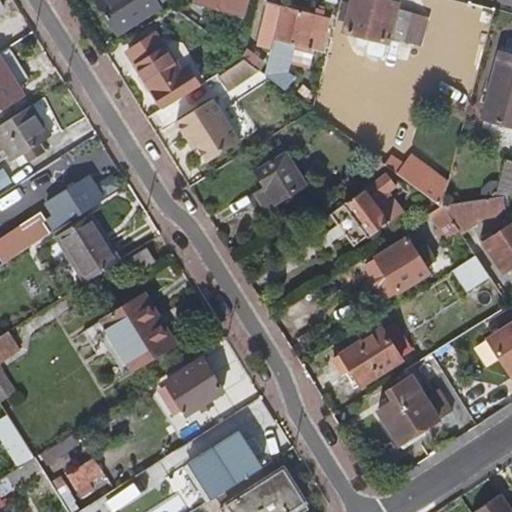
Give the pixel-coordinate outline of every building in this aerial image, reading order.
[(155,8),(150,0),(93,0),(114,33),(155,8)] [(242,18),(246,0),(196,0),(195,4),(242,18)] [(405,42),(412,15),(396,10),(397,4),(382,0),(352,0),(344,33),(356,37),(354,43),(354,45),(358,50),(369,53),(385,57),(389,38),(405,42)] [(321,53),(329,21),(267,4),(255,45),(270,48),(273,39),(275,40),(295,45),(321,53)] [(428,19),(412,15),(405,42),(421,47),(428,19)] [(128,52),(162,110),(199,87),(188,69),(182,73),(156,34),(128,52)] [(288,74),(295,45),(275,40),(272,65),(292,80),(294,78),(288,74)] [(511,126),(511,50),(499,47),(480,118),(511,126)] [(0,110),(25,95),(0,55),(0,110)] [(218,76),(243,61),(234,55),(221,64),(223,66),(215,72),(218,76)] [(253,78),(243,61),(218,76),(229,92),(253,78)] [(272,65),(264,77),(274,84),(283,91),(292,80),(272,65)] [(175,123),(185,139),(189,136),(197,149),(206,163),(238,143),(212,100),(175,123)] [(51,135),(31,104),(0,124),(0,136),(8,148),(15,158),(20,166),(29,160),(44,152),(39,143),(51,135)] [(0,153),(8,148),(0,136),(0,153)] [(189,136),(185,139),(192,151),(197,149),(189,136)] [(268,142),(245,156),(252,167),(274,154),(268,142)] [(301,183),(283,152),(254,170),(264,186),(253,193),(262,207),(301,183)] [(395,153),(386,165),(391,169),(399,175),(408,164),(395,153)] [(511,195),(511,155),(507,154),(495,198),(500,197),(511,195)] [(443,207),(448,185),(412,160),(408,164),(399,175),(443,207)] [(341,185),(349,199),(382,175),(391,169),(386,165),(379,161),(341,185)] [(0,189),(16,179),(5,162),(0,165),(0,189)] [(349,247),(398,212),(383,192),(391,186),(382,175),(349,199),(326,215),(349,247)] [(88,211),(103,202),(88,179),(54,200),(44,206),(51,217),(59,230),(69,224),(88,211)] [(495,198),(443,207),(451,220),(459,233),(460,233),(472,225),(472,220),(503,214),(500,197),(495,198)] [(451,220),(443,207),(429,215),(438,228),(451,220)] [(60,236),(91,216),(88,211),(69,224),(59,230),(56,231),(60,236)] [(89,282),(121,262),(91,216),(60,236),(89,282)] [(59,230),(51,217),(42,223),(43,225),(50,236),(56,231),(59,230)] [(459,233),(451,220),(438,228),(435,230),(443,243),(459,233)] [(503,278),(511,271),(511,224),(480,245),(503,278)] [(50,236),(43,225),(30,233),(37,243),(50,236)] [(415,253),(406,240),(375,260),(370,252),(359,259),(366,271),(377,263),(396,294),(428,273),(425,269),(415,253)] [(426,246),(415,253),(425,269),(436,263),(426,246)] [(131,276),(156,261),(149,248),(123,263),(131,276)] [(475,256),(452,270),(465,289),(487,276),(475,256)] [(174,345),(153,312),(143,296),(142,297),(102,322),(132,371),(174,345)] [(511,320),(511,318),(505,308),(492,316),(499,329),(511,320)] [(413,348),(396,320),(382,328),(381,327),(334,357),(355,388),(402,358),(400,355),(413,348)] [(511,320),(499,329),(483,339),(510,378),(511,376),(511,320)] [(0,336),(0,361),(17,352),(6,333),(0,336)] [(225,390),(204,358),(165,381),(185,415),(225,390)] [(0,375),(0,400),(11,393),(0,375)] [(416,432),(437,418),(424,397),(422,398),(409,377),(386,392),(391,401),(376,411),(400,448),(419,437),(416,432)] [(424,397),(437,418),(451,409),(437,389),(424,397)] [(35,457),(9,417),(0,422),(0,441),(18,468),(35,457)] [(228,490),(264,467),(237,426),(193,453),(202,467),(210,461),(228,490)] [(0,494),(42,468),(35,457),(18,468),(0,479),(0,494)] [(91,458),(65,475),(74,491),(102,474),(91,458)] [(293,511),(306,503),(277,459),(264,467),(228,490),(214,499),(222,511),(229,507),(232,511),(293,511)] [(113,495),(119,507),(152,491),(146,478),(113,495)] [(0,511),(5,511),(9,510),(0,495),(0,511)] [(508,511),(497,496),(473,511),(508,511)]
